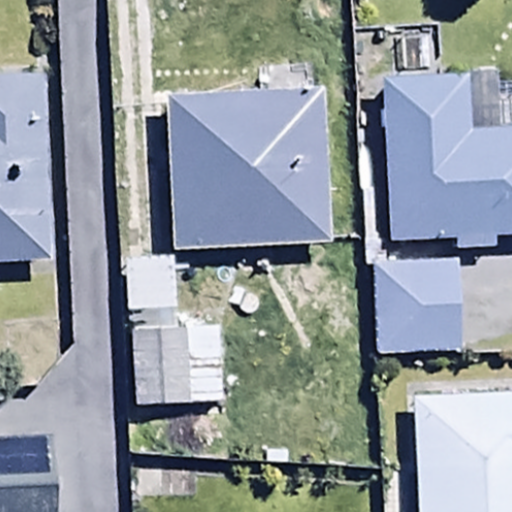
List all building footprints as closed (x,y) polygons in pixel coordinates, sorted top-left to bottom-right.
[(256,104),(164,108),(170,264),(328,257),(322,106),(297,107),(296,83),(256,84),(256,104)] [(0,277),(50,275),(42,87),(0,88),(0,277)] [(466,88),(376,91),(382,252),(449,250),(450,262),(492,261),(492,248),(511,247),(511,140),(468,142),(466,88)] [(168,268),(121,270),(127,418),(221,414),(216,317),(170,319),(168,268)] [(455,363),(453,274),(372,276),(375,366),(455,363)] [(511,511),(511,402),(407,407),(410,511),(511,511)] [(0,511),(53,511),(52,449),(0,450),(0,511)]
